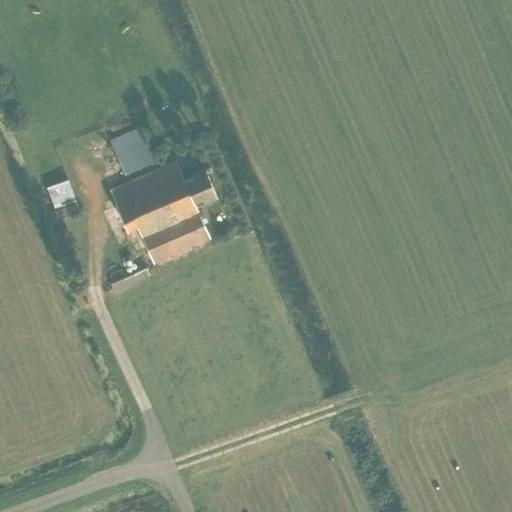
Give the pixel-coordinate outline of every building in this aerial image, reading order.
[(89,94),(113,86),(86,0),(8,0),(15,21),(49,11),(64,59),(43,65),(53,98),(76,91),(72,79),(83,75),(89,94)] [(144,137),(144,138),(139,126),(109,139),(114,151),(124,175),(155,162),(144,137)] [(196,206),(217,197),(205,169),(184,178),(176,160),(109,190),(127,230),(128,230),(132,240),(141,235),(153,262),(210,238),(196,206)] [(76,200),(67,179),(46,187),(54,208),(76,200)] [(79,210),(76,201),(54,210),(57,218),(79,210)] [(148,274),(145,267),(110,283),(113,290),(148,274)]
